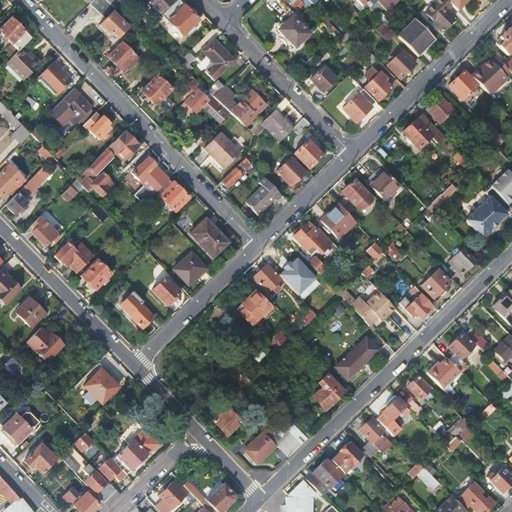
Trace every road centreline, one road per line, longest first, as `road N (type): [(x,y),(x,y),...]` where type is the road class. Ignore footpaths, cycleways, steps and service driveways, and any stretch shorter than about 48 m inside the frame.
road 1 (unclassified): [(511,252),(259,499)]
road 2 (unclassified): [(20,0),(257,246)]
road 3 (residential): [(351,154),(510,0)]
road 4 (unclassified): [(0,227),(134,367)]
road 5 (unclassified): [(222,20),(351,154)]
road 6 (residential): [(134,367),(257,246)]
road 7 (residential): [(257,246),(351,154)]
